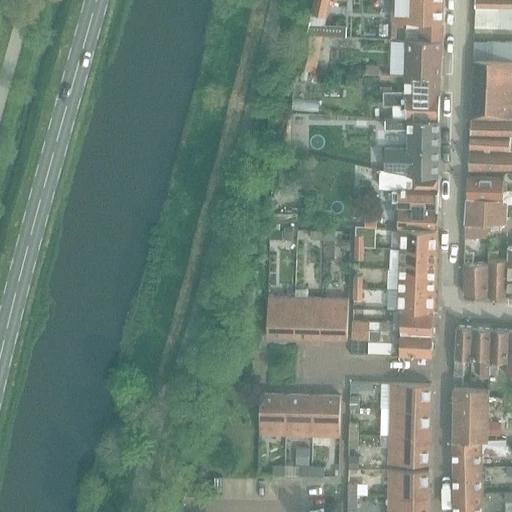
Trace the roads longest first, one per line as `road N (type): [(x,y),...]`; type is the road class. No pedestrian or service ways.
road 1 (tertiary): [(0,356),(95,0)]
road 2 (residential): [(445,309),(458,0)]
road 3 (residential): [(443,511),(445,309)]
